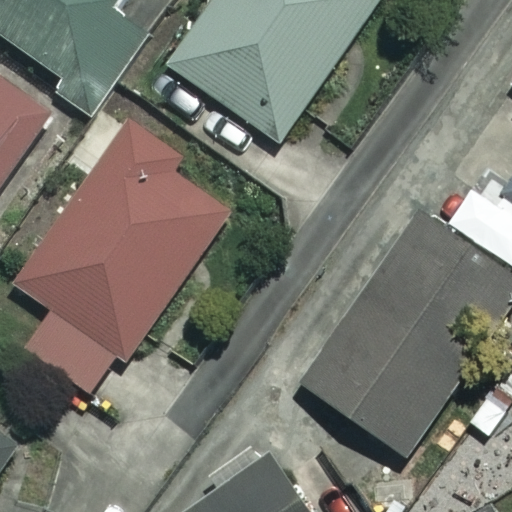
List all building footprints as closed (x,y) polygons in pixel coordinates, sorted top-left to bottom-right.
[(113,0),(0,0),(0,32),(100,104),(147,39),(106,10),(113,0)] [(212,0),(169,66),(280,140),(374,0),(212,0)] [(0,187),(52,116),(0,78),(0,187)] [(245,188),(137,113),(17,284),(54,310),(27,348),(97,397),(245,188)] [(511,179),(495,203),(511,214),(511,179)] [(468,367),(366,295),(303,384),(406,456),(468,367)] [(0,511),(0,470),(16,447),(0,435),(0,511)] [(307,511),(269,455),(185,511),(307,511)]
